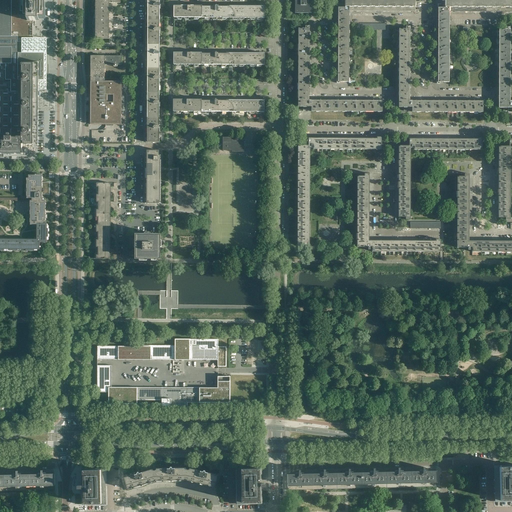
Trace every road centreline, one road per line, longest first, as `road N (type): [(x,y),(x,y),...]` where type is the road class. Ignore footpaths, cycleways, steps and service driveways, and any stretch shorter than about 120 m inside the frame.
road 1 (residential): [(277,428),(278,128)]
road 2 (tertiary): [(66,162),(64,429)]
road 3 (tertiary): [(72,428),(73,162)]
road 4 (secondary): [(276,441),(511,443)]
road 5 (secondary): [(511,435),(277,428)]
road 6 (secondary): [(71,444),(276,441)]
road 7 (secondary): [(277,428),(72,428)]
road 8 (residential): [(276,466),(444,462)]
